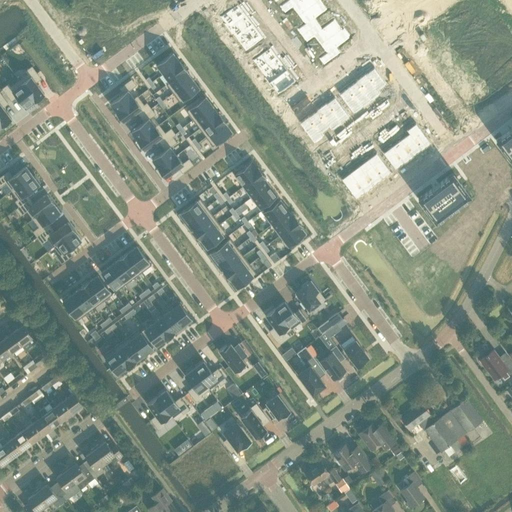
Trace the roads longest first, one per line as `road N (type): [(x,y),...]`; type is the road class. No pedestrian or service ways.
road 1 (residential): [(198,0),(278,111),(373,42)]
road 2 (unclassified): [(265,473),(413,364)]
road 3 (residential): [(466,144),(326,248)]
road 4 (residential): [(413,364),(326,248)]
road 5 (residential): [(466,144),(443,138),(373,42)]
road 6 (residential): [(466,144),(464,120),(395,26)]
road 7 (residential): [(221,327),(140,214)]
road 8 (residential): [(140,214),(59,104)]
road 9 (residential): [(167,193),(86,84)]
road 10 (residential): [(90,81),(197,0)]
road 11 (residential): [(326,248),(221,327)]
road 12 (residential): [(0,490),(104,414)]
